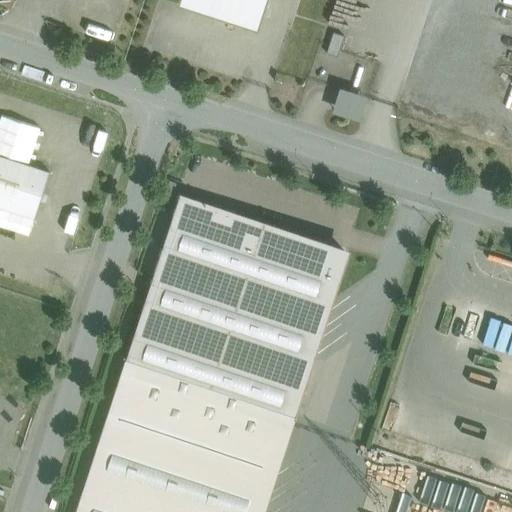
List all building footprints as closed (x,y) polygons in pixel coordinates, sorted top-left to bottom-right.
[(265,0),(180,0),(180,2),(225,16),(243,22),(250,18),(259,21),(262,12),(265,0)] [(344,36),(333,33),(327,54),(337,57),(344,36)] [(361,116),(366,90),(339,85),(333,111),(361,116)] [(50,172),(0,155),(0,206),(35,218),(50,172)] [(346,249),(179,196),(128,361),(291,414),(346,249)] [(258,511),(291,414),(128,361),(77,511),(258,511)]
